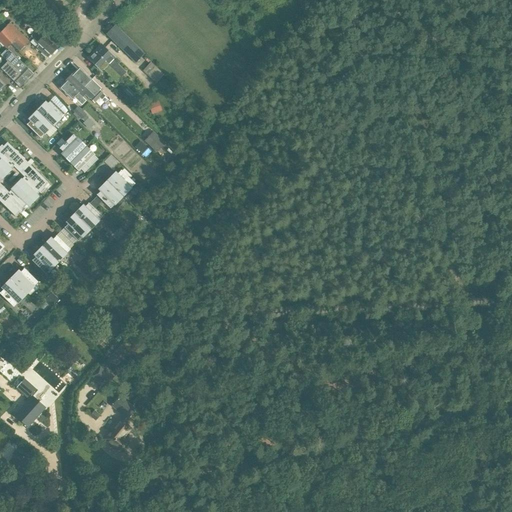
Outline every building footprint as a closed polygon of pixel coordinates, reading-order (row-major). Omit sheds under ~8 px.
[(6,27),(0,21),(0,32),(0,33),(1,32),(12,43),(20,51),(30,42),(11,22),(6,27)] [(135,63),(144,54),(115,26),(107,34),(135,63)] [(52,55),(58,48),(37,30),(31,36),(40,44),(37,48),(48,58),(51,54),(52,55)] [(0,40),(7,48),(12,43),(1,32),(0,33),(0,32),(0,40)] [(119,63),(101,45),(95,51),(95,52),(121,78),(126,73),(118,65),(120,62),(119,63)] [(8,51),(6,50),(1,55),(8,62),(27,81),(33,74),(9,50),(8,51)] [(121,78),(95,52),(95,51),(89,58),(102,71),(103,70),(117,82),(121,78)] [(20,87),(27,81),(8,62),(2,68),(20,87)] [(156,83),(164,74),(151,62),(142,71),(156,83)] [(79,69),(74,75),(73,75),(78,79),(77,79),(93,95),(94,94),(99,99),(99,98),(102,100),(105,96),(103,94),(99,90),(100,89),(79,69)] [(93,95),(77,79),(78,79),(73,75),(74,75),(73,74),(66,81),(67,82),(79,93),(82,90),(86,94),(85,94),(90,99),(90,98),(95,103),(99,99),(94,94),(93,95)] [(86,101),(78,93),(79,93),(67,82),(61,88),(72,100),(75,97),(79,101),(78,101),(82,105),(86,101)] [(131,98),(135,93),(128,87),(124,91),(123,93),(127,97),(128,96),(131,98)] [(123,101),(127,97),(123,93),(124,91),(121,89),(115,94),(123,101)] [(65,114),(51,100),(51,101),(44,108),(42,106),(38,111),(53,126),(65,114)] [(152,114),(162,111),(158,101),(148,105),(152,114)] [(84,121),(88,117),(86,115),(86,114),(78,106),(73,111),(74,113),(72,114),(78,120),(80,119),(81,120),(82,119),(84,121)] [(53,126),(38,111),(33,116),(35,117),(28,124),(27,124),(27,125),(41,138),(53,126)] [(90,130),(95,124),(88,118),(83,123),(90,130)] [(156,153),(165,144),(153,133),(144,141),(156,153)] [(71,162),(86,147),(73,135),(59,149),(60,149),(68,156),(66,158),(71,162)] [(142,155),(148,149),(141,142),(135,147),(142,155)] [(39,192),(41,194),(46,189),(44,187),(48,183),(7,143),(3,147),(2,145),(0,146),(0,201),(15,216),(19,213),(21,214),(26,209),(24,207),(28,203),(30,205),(37,198),(35,196),(39,192)] [(84,173),(98,159),(86,147),(71,162),(75,167),(77,165),(84,172),(84,173)] [(112,177),(108,181),(123,196),(135,184),(121,170),(120,171),(121,171),(114,178),(112,177)] [(97,196),(93,200),(98,205),(102,201),(111,209),(123,196),(108,181),(103,186),(105,188),(101,191),(98,195),(97,195),(97,196)] [(80,210),(75,214),(90,229),(103,217),(95,209),(98,205),(93,200),(89,204),(89,203),(88,204),(85,207),(81,211),(80,210)] [(65,227),(64,228),(78,242),(90,229),(75,214),(71,219),(72,220),(65,227)] [(70,250),(56,236),(56,237),(49,244),(47,242),(43,247),(58,262),(70,250)] [(58,262),(43,247),(38,252),(40,253),(33,260),(32,260),(32,261),(46,274),(58,262)] [(38,282),(24,269),(23,269),(24,269),(17,277),(15,275),(10,280),(26,295),(38,282)] [(26,295),(10,280),(6,284),(7,286),(0,293),(0,292),(0,293),(13,307),(26,295)] [(59,299),(52,292),(46,298),(53,305),(59,299)] [(100,366),(91,377),(102,386),(111,375),(100,366)] [(29,400),(14,416),(28,428),(46,407),(33,396),(38,390),(24,378),(21,382),(16,387),(16,388),(29,400)] [(128,419),(136,410),(120,396),(112,405),(128,419)] [(94,411),(90,415),(96,420),(100,416),(94,411)] [(120,451),(128,442),(123,438),(132,428),(120,418),(109,431),(110,433),(105,438),(120,451)] [(24,473),(31,458),(10,449),(8,454),(13,456),(10,463),(16,466),(15,469),(24,473)]
